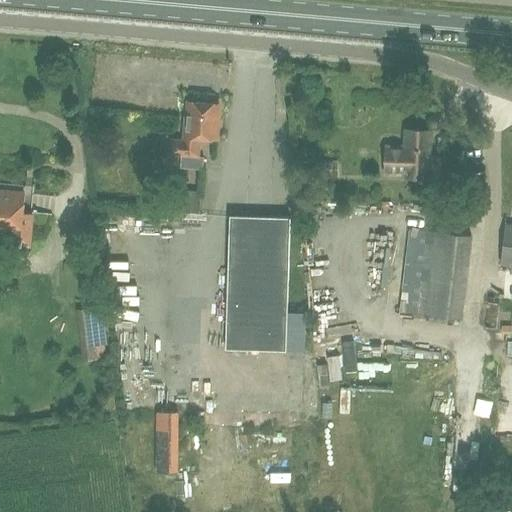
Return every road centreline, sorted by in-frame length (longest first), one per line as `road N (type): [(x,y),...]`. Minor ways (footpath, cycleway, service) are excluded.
road 1 (unclassified): [(511,96),(407,58),(0,24)]
road 2 (primary): [(511,34),(115,0)]
